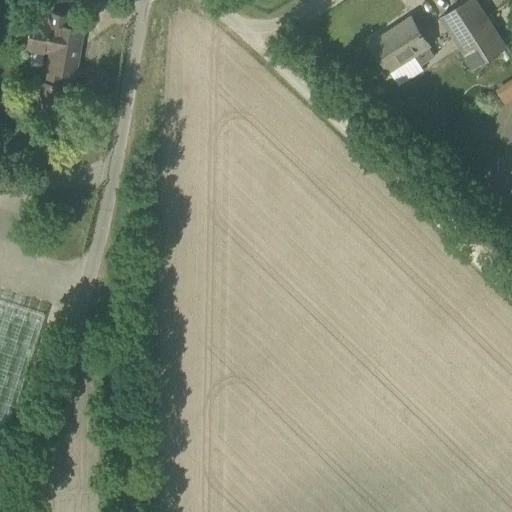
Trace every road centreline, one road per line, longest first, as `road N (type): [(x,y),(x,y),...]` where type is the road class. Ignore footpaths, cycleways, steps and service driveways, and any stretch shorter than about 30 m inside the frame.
road 1 (unclassified): [(13,511),(92,269),(145,0)]
road 2 (track): [(92,269),(109,314),(120,398),(119,511)]
road 3 (track): [(511,284),(350,131)]
road 4 (unclassified): [(350,131),(254,42)]
